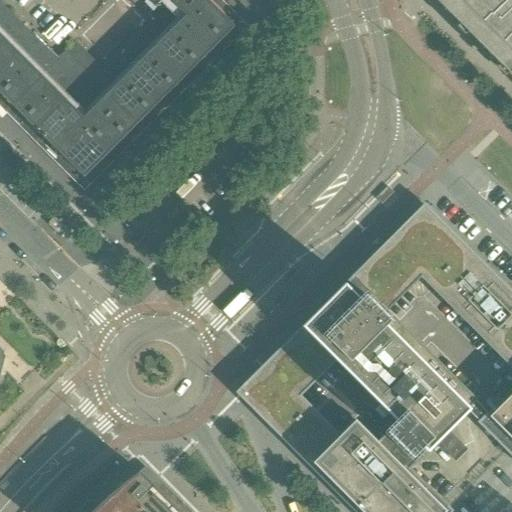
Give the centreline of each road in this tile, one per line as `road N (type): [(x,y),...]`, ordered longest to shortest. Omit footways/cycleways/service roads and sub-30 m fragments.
road 1 (tertiary): [(193,351),(372,165),(386,134)]
road 2 (tertiary): [(356,122),(338,165),(177,333)]
road 3 (residential): [(0,212),(124,337)]
road 4 (residential): [(386,134),(437,169),(511,243)]
road 5 (tertiary): [(1,511),(119,400)]
road 6 (tertiary): [(386,134),(388,102),(363,0)]
road 7 (residential): [(184,404),(252,511)]
road 8 (tertiary): [(340,0),(359,95),(356,122)]
